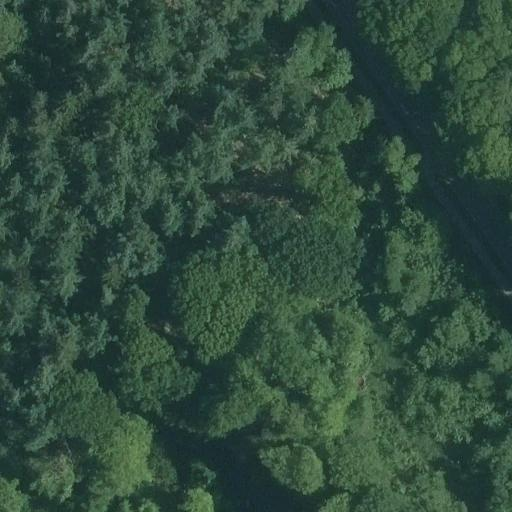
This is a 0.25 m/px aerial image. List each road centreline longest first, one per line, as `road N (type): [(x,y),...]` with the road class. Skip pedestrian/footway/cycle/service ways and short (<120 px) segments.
road 1 (tertiary): [(439,147),(337,0)]
road 2 (tertiary): [(511,251),(439,147)]
